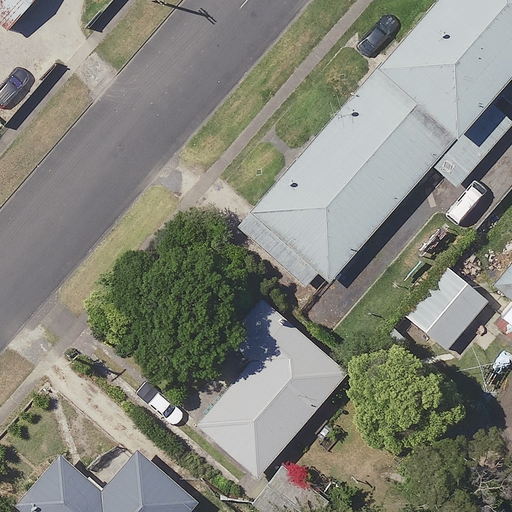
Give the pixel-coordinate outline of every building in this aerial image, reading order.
[(28,0),(0,0),(0,28),(2,30),(28,0)] [(511,0),(429,0),(245,213),(315,273),(326,283),(511,66),(511,67),(511,0)] [(511,120),(511,104),(497,91),(430,166),(454,187),(511,120)] [(315,273),(245,213),(234,226),(304,286),(315,273)] [(511,250),(485,283),(511,305),(511,250)] [(486,300),(444,265),(402,314),(443,349),(486,300)] [(344,369),(256,295),(220,338),(245,359),(190,424),(253,477),(344,369)] [(182,511),(193,500),(133,447),(96,487),(56,452),(11,502),(22,511),(182,511)]
